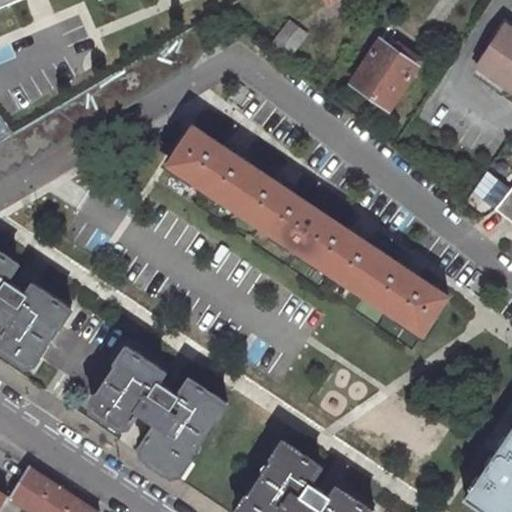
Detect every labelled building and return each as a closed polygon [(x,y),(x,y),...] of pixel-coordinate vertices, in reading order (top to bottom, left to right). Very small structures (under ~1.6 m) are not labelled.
[(288,17),(268,42),(286,56),(306,30),(288,17)] [(511,29),(501,23),(474,67),(511,93),(511,29)] [(13,134),(0,141),(0,176),(3,171),(9,175),(17,164),(22,167),(30,156),(35,160),(43,149),(48,152),(56,141),(61,145),(70,134),(75,138),(83,126),(88,130),(96,119),(101,123),(109,111),(114,115),(122,104),(127,108),(136,97),(141,100),(149,89),(154,93),(162,82),(167,85),(175,74),(180,78),(188,67),(194,70),(212,37),(197,25),(13,134)] [(385,36),(352,85),(390,110),(422,60),(385,36)] [(195,123),(170,160),(423,332),(447,296),(195,123)] [(511,187),(494,209),(511,223),(511,187)] [(21,260),(0,245),(0,317),(9,324),(0,337),(2,346),(29,364),(38,361),(76,305),(39,280),(24,302),(2,287),(21,260)] [(132,344),(94,399),(97,410),(123,428),(131,427),(141,413),(161,426),(142,454),(179,479),(230,402),(194,377),(175,405),(153,389),(167,368),(132,344)] [(511,511),(511,426),(466,495),(489,511),(511,511)] [(322,463),(284,439),(233,511),(374,511),(376,510),(339,484),(324,507),(302,491),(322,463)] [(31,462),(11,496),(24,505),(35,511),(101,511),(103,509),(31,462)] [(0,511),(11,496),(0,489),(0,511)] [(0,511),(19,511),(24,505),(11,496),(0,511)]
